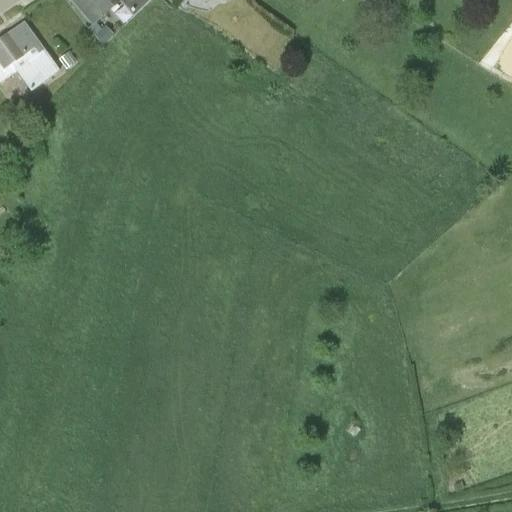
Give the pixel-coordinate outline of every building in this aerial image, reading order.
[(70,0),(92,26),(94,24),(120,3),(132,15),(149,0),(70,0)] [(374,0),(364,0),(361,7),(377,18),(384,7),(374,0)] [(0,40),(0,84),(17,73),(30,92),(58,72),(24,24),(0,40)] [(94,24),(92,26),(88,30),(101,45),(113,35),(105,26),(100,30),(94,24)] [(68,52),(57,61),(65,71),(76,62),(68,52)] [(27,94),(24,110),(38,112),(40,96),(27,94)] [(19,127),(15,148),(30,151),(34,129),(19,127)]
